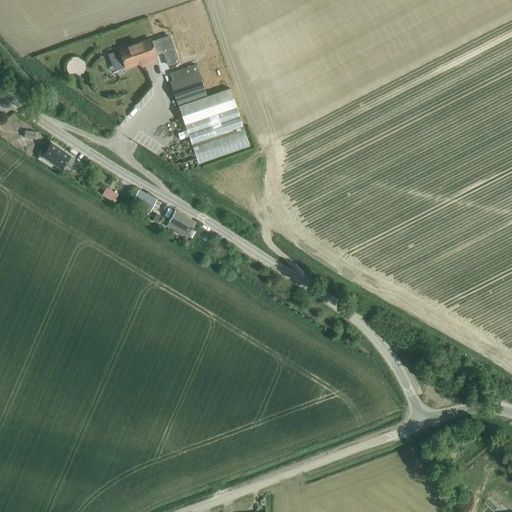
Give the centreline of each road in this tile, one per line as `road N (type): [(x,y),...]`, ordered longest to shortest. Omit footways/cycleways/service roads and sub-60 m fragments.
road 1 (unclassified): [(426,416),(383,348),(334,302),(0,89)]
road 2 (unclassified): [(186,511),(426,416)]
